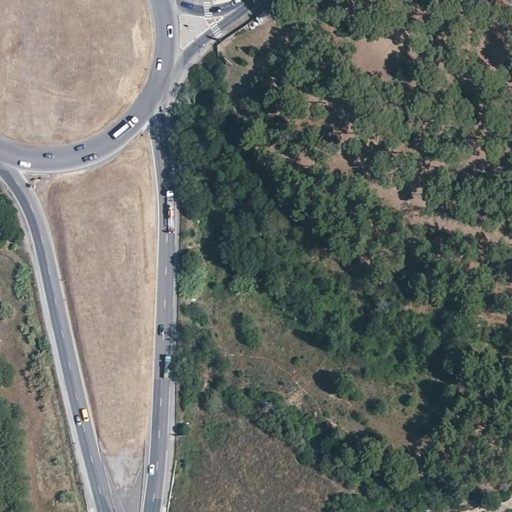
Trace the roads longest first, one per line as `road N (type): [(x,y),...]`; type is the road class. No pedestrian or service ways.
road 1 (trunk): [(22,0),(28,49),(237,486)]
road 2 (trunk): [(511,394),(422,377),(283,298),(114,180)]
road 3 (primary): [(151,511),(166,192),(149,107)]
road 4 (trunk): [(293,511),(114,180)]
road 5 (primary): [(0,157),(34,215),(105,511)]
road 6 (trunk): [(114,180),(85,0)]
road 7 (primary): [(0,152),(63,160),(96,150),(149,107)]
